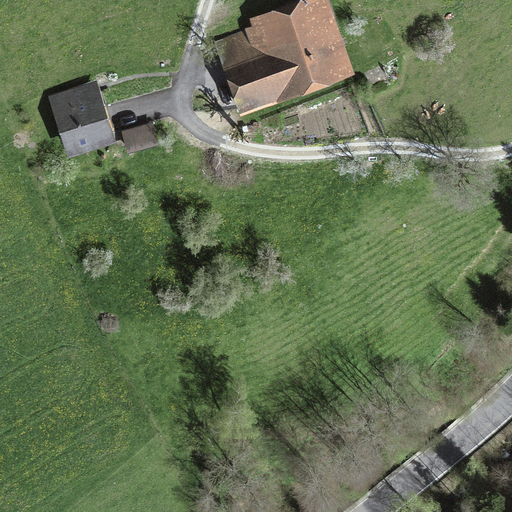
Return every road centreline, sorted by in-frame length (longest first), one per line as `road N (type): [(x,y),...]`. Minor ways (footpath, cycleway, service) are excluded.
road 1 (track): [(157,102),(210,143),(270,155),(511,150)]
road 2 (tertiary): [(371,511),(511,395)]
road 3 (track): [(132,111),(175,97),(206,0)]
